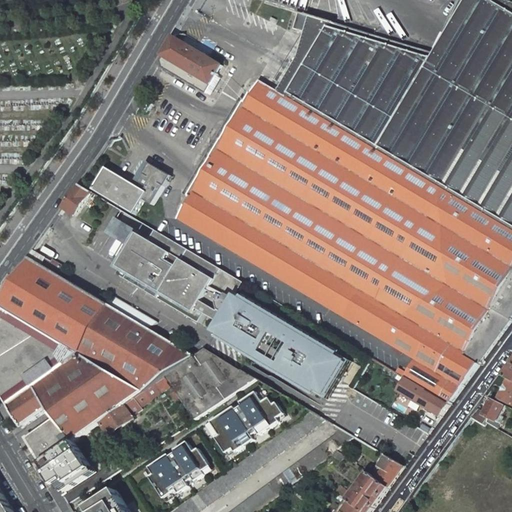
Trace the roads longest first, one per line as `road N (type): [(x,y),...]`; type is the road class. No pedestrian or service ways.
road 1 (residential): [(181,0),(112,118),(0,280)]
road 2 (residential): [(511,341),(387,511)]
